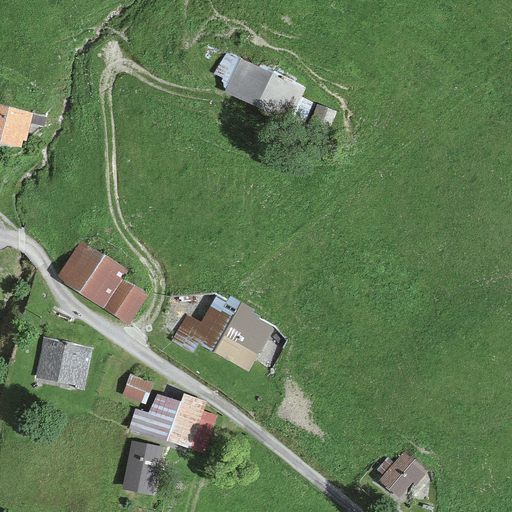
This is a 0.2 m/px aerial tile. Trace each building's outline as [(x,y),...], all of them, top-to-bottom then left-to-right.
[(301,123),(311,105),(296,97),(301,87),(228,51),(218,70),(227,75),(224,81),(230,84),(228,88),(301,123)] [(30,119),(30,120),(44,124),(46,116),(0,103),(0,134),(17,139),(23,117),(30,119)] [(319,107),(313,122),(327,128),(333,112),(319,107)] [(68,277),(67,278),(82,288),(103,256),(81,243),(60,271),(68,277)] [(103,256),(82,288),(106,302),(123,277),(126,272),(103,256)] [(129,317),(147,291),(123,277),(106,302),(129,317)] [(253,348),(259,351),(274,325),(220,295),(203,324),(189,316),(175,339),(190,347),(196,336),(245,363),(253,348)] [(38,372),(84,380),(90,354),(43,345),(38,372)] [(148,382),(131,376),(128,385),(145,391),(148,382)] [(125,393),(142,399),(145,391),(128,385),(125,393)] [(137,410),(132,424),(202,447),(212,417),(198,411),(202,402),(185,395),(180,406),(160,399),(154,415),(137,410)] [(126,483),(150,489),(162,448),(138,441),(126,483)] [(417,482),(424,488),(434,476),(404,452),(400,458),(402,459),(386,479),(406,496),(417,482)]
